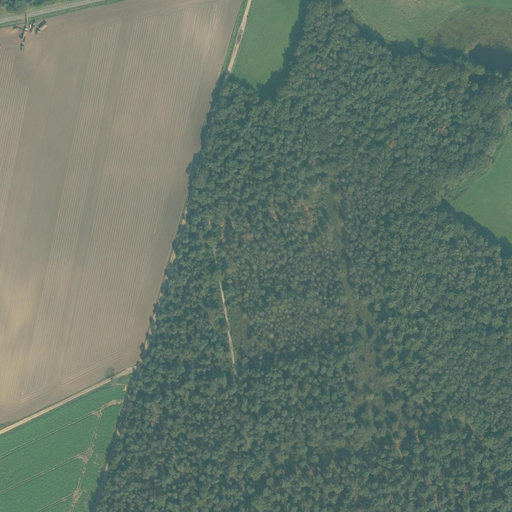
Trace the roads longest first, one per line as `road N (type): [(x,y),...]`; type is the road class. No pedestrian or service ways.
road 1 (track): [(250,0),(139,367)]
road 2 (track): [(0,432),(139,367)]
